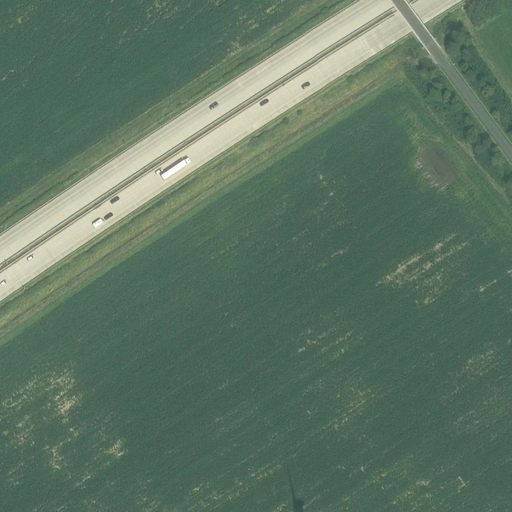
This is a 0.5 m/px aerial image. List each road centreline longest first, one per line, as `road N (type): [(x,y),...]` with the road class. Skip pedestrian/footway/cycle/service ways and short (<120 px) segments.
road 1 (motorway): [(0,285),(441,0)]
road 2 (motorway): [(381,0),(0,249)]
road 3 (unclassified): [(511,158),(396,0)]
